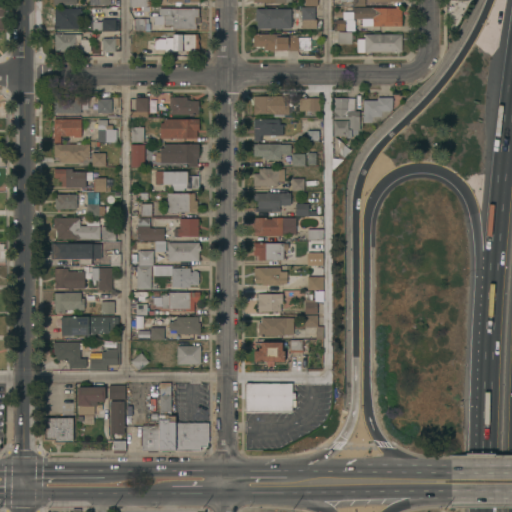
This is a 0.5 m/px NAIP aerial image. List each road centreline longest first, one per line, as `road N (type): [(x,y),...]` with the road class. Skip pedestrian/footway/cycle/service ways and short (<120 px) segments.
road 1 (motorway): [(484,0),(449,65),(363,166),(354,193),(351,417),(338,442),(287,470)]
road 2 (residential): [(20,511),(21,0)]
road 3 (residential): [(225,470),(226,0)]
road 4 (motorway): [(405,471),(367,422),(368,207),(394,175),(441,172),(466,193),(493,254)]
road 5 (residential): [(423,63),(403,76),(0,76)]
road 6 (motorway): [(493,254),(489,511)]
road 7 (motorway): [(511,99),(493,254)]
road 8 (primary): [(20,492),(171,493)]
road 9 (primary): [(225,470),(105,469)]
